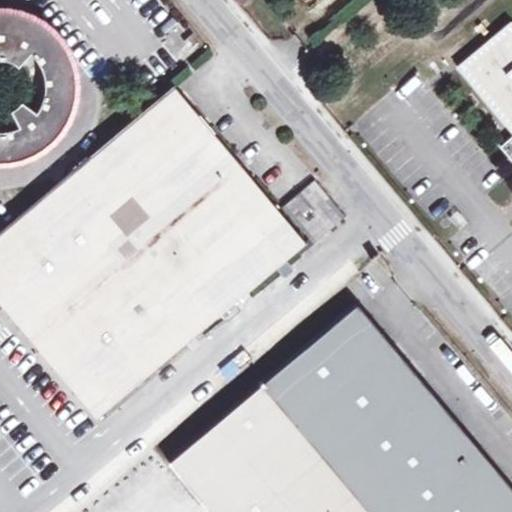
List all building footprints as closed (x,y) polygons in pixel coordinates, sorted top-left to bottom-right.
[(232,0),(240,9),(249,2),(247,0),(232,0)] [(299,0),(309,12),(323,0),(299,0)] [(0,159),(9,159),(20,156),(31,152),(44,144),(54,134),(63,122),(69,107),(71,96),(71,83),(70,72),(66,59),(61,49),(53,39),(42,29),(27,23),(10,18),(0,16),(0,159)] [(511,22),(511,21),(457,67),(511,133),(511,137),(502,147),(511,159),(511,22)] [(97,419),(305,244),(174,89),(0,235),(0,304),(22,330),(97,419)] [(209,511),(511,511),(511,491),(359,309),(170,465),(209,511)]
